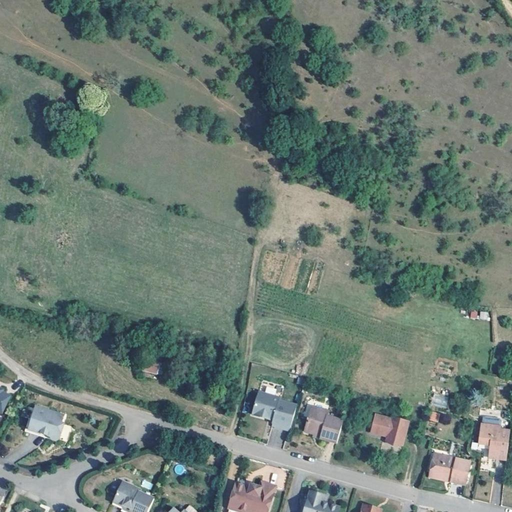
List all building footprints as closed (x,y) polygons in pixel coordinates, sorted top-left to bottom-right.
[(488,320),(489,312),(480,311),(479,319),(488,320)] [(167,368),(153,365),(150,374),(164,378),(167,368)] [(0,418),(0,419),(9,400),(1,396),(2,394),(0,393),(0,418)] [(291,430),(297,404),(280,400),(280,398),(258,393),(253,416),(264,419),(267,417),(275,419),(274,421),(273,426),(291,430)] [(67,414),(38,405),(34,417),(30,428),(52,434),(53,438),(58,439),(61,438),(64,429),(62,428),(64,422),(67,414)] [(437,407),(428,405),(426,413),(436,415),(437,407)] [(328,411),(313,407),(306,432),(315,434),(323,437),(322,439),(335,443),(340,431),(343,418),(327,414),(328,411)] [(387,437),(393,442),(403,441),(406,431),(409,418),(393,414),(392,416),(376,412),(374,422),(372,429),(380,431),(388,433),(387,437)] [(441,422),(449,424),(450,415),(442,414),(441,422)] [(34,417),(31,416),(27,429),(53,438),(52,434),(30,428),(34,417)] [(479,422),(478,422),(476,441),(488,443),(487,457),(504,459),(507,430),(497,429),(498,424),(479,422)] [(468,461),(433,454),(428,472),(448,477),(448,479),(463,482),(468,461)] [(144,482),(128,474),(118,494),(127,499),(126,501),(134,504),(149,511),(159,491),(143,484),(144,482)] [(228,509),(238,511),(267,511),(275,485),(261,481),(259,487),(251,485),(250,488),(249,491),(244,490),(245,486),(236,484),(228,509)] [(301,511),(336,511),(339,504),(327,501),(326,504),(319,502),(320,499),(322,491),(308,487),(306,494),(301,511)]
